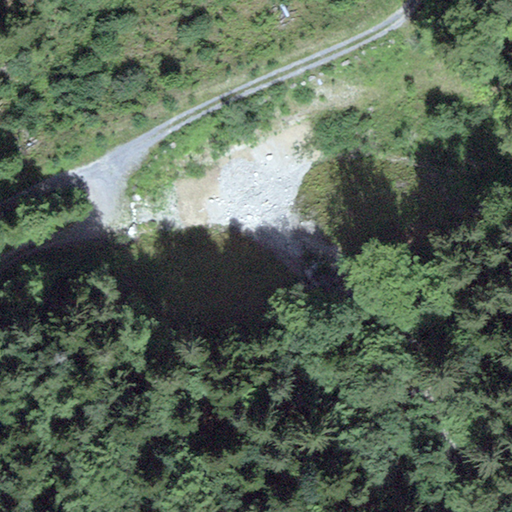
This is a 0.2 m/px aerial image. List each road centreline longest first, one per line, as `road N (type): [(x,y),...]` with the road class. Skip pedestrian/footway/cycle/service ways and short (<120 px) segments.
road 1 (track): [(0,204),(137,124),(359,32),(406,0)]
road 2 (track): [(0,262),(123,197),(107,140)]
